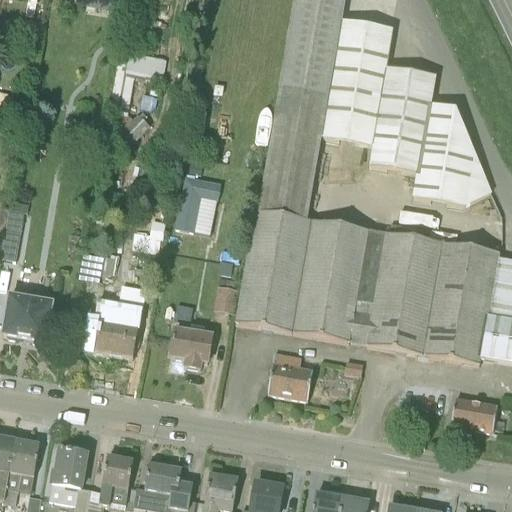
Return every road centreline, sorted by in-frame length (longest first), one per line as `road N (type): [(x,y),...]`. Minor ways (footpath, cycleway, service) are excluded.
road 1 (residential): [(511,483),(0,397)]
road 2 (unknown): [(352,457),(402,369),(254,347),(228,436)]
road 3 (residential): [(511,210),(410,0)]
